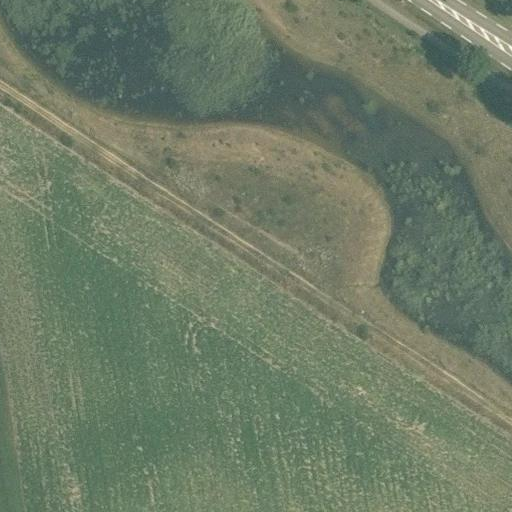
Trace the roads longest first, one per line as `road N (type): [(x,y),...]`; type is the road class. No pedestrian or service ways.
road 1 (unknown): [(0,85),(511,421)]
road 2 (track): [(511,118),(331,0)]
